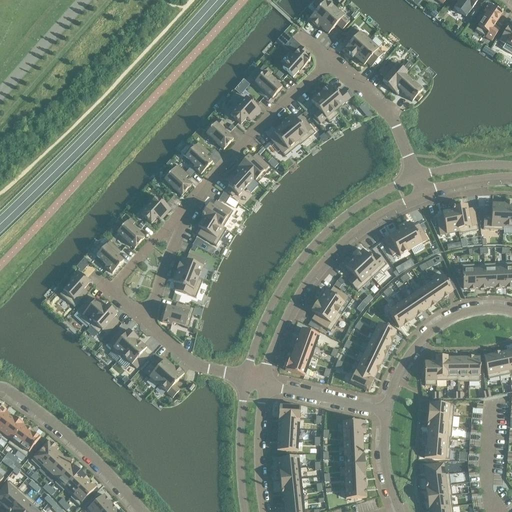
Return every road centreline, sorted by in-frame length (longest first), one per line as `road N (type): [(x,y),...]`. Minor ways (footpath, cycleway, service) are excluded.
road 1 (residential): [(412,177),(352,212),(311,250),(265,322),(247,380)]
road 2 (residential): [(263,384),(285,317),(325,258),(362,225),(419,195)]
road 3 (residential): [(328,62),(248,134),(183,215)]
road 4 (residential): [(0,387),(78,443),(141,511)]
road 5 (residential): [(385,410),(407,357),(435,326),(474,310),(511,312)]
road 6 (residential): [(247,380),(247,511)]
road 7 (residential): [(262,511),(256,458),(263,384)]
road 8 (residential): [(385,410),(263,384)]
